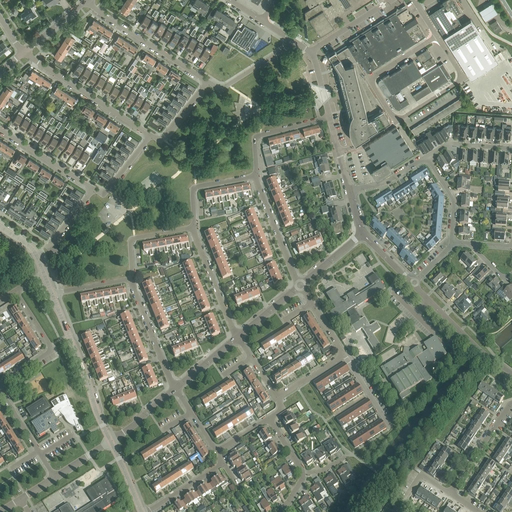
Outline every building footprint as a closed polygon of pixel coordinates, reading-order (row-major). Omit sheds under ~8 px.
[(139,7),(128,0),(126,0),(123,4),(130,9),(132,6),(134,7),(138,9),(139,7)] [(192,1),(188,6),(191,8),(192,6),(197,9),(202,2),(199,0),(195,0),(194,2),(192,1)] [(349,1),(349,0),(355,0),(357,2),(359,0),(305,0),(305,1),(310,9),(304,13),(306,22),(309,20),(320,37),(334,28),(329,20),(338,14),(339,16),(344,13),(343,12),(353,6),(352,5),(349,1)] [(457,59),(457,58),(474,48),(478,45),(464,23),(461,25),(455,15),(461,11),(454,0),(446,0),(445,1),(447,3),(429,15),(457,59)] [(26,11),(21,14),(25,21),(31,18),(32,19),(34,18),(34,19),(35,18),(36,16),(31,8),(35,6),(33,2),(24,8),(26,11)] [(205,3),(202,2),(197,9),(198,9),(196,11),(199,12),(200,11),(203,13),(201,15),(204,16),(208,11),(205,9),(208,4),(206,2),(205,3)] [(497,13),(491,3),(479,11),(485,21),(497,13)] [(130,9),(123,4),(120,10),(127,14),(130,9)] [(390,59),(394,57),(415,44),(415,43),(425,37),(417,25),(420,24),(415,17),(414,18),(411,14),(410,12),(405,5),(399,9),(397,9),(396,11),(366,30),(365,29),(362,31),(362,32),(349,41),(351,45),(348,47),(353,55),(353,54),(359,63),(360,63),(367,74),(390,59)] [(217,9),(216,11),(213,9),(207,17),(210,20),(212,17),(218,21),(223,13),(217,9)] [(115,16),(126,21),(128,18),(117,13),(115,16)] [(218,21),(215,25),(220,29),(224,24),(228,17),(229,15),(228,15),(226,15),(223,13),(218,21)] [(147,14),(140,25),(145,28),(152,17),(147,14)] [(228,17),(224,24),(230,28),(226,33),(230,35),(236,24),(233,23),(234,21),(228,17)] [(100,24),(94,20),(90,25),(87,30),(89,31),(89,30),(94,33),(100,24)] [(147,29),(152,32),(157,24),(153,21),(147,29)] [(161,23),(154,34),(159,37),(166,26),(161,23)] [(497,23),(491,27),(495,34),(502,30),(497,23)] [(94,33),(93,34),(95,35),(96,34),(100,37),(106,28),(100,24),(94,33)] [(175,32),(177,29),(174,28),(173,27),(171,29),(168,27),(161,38),(166,42),(171,34),(173,35),(175,32)] [(254,33),(244,27),(241,31),(237,29),(231,40),(247,51),(250,47),(249,46),(254,38),(255,38),(257,36),(256,36),(256,34),(254,33)] [(106,28),(100,37),(99,38),(101,39),(102,38),(104,39),(103,40),(106,42),(106,41),(107,41),(109,37),(109,38),(113,32),(106,28)] [(180,35),(175,32),(173,35),(168,43),(173,46),(180,35)] [(190,36),(185,33),(178,44),(183,47),(190,36)] [(64,40),(71,44),(75,39),(74,38),(68,34),(64,40)] [(119,49),(125,40),(119,36),(115,41),(112,46),(114,47),(114,46),(119,49)] [(197,41),(192,37),(185,48),(190,52),(197,41)] [(68,50),(70,51),(73,53),(74,51),(71,49),(69,47),(71,44),(64,40),(61,45),(68,50)] [(119,49),(118,50),(120,51),(121,50),(125,53),(131,44),(125,40),(119,49)] [(204,45),(199,42),(192,53),(197,56),(204,45)] [(0,55),(8,49),(3,43),(0,45),(0,55)] [(104,43),(99,51),(102,54),(108,45),(104,43)] [(125,53),(124,54),(126,55),(127,54),(132,57),(134,54),(138,48),(131,44),(125,53)] [(482,52),(487,49),(484,44),(479,47),(482,52)] [(57,51),(64,55),(68,50),(61,45),(57,51)] [(199,58),(204,61),(209,53),(212,55),(217,47),(213,45),(210,49),(206,47),(199,58)] [(348,47),(337,54),(335,51),(328,55),(330,58),(330,59),(337,70),(350,118),(349,121),(349,123),(349,126),(349,127),(349,128),(349,129),(349,131),(349,133),(350,134),(350,135),(351,137),(351,138),(352,140),(353,141),(354,143),(355,144),(390,121),(361,75),(363,73),(365,75),(352,55),(353,55),(348,47)] [(436,63),(427,49),(417,56),(425,70),(436,63)] [(62,59),(64,55),(57,51),(54,56),(57,58),(54,62),(64,68),(66,64),(63,62),(64,60),(62,59)] [(150,69),(156,60),(146,54),(142,59),(147,62),(145,66),(150,69)] [(422,75),(413,61),(408,64),(406,63),(400,67),(401,69),(389,76),(388,74),(381,79),(382,79),(385,84),(388,89),(390,92),(392,94),(394,93),(422,75)] [(162,77),(168,68),(158,62),(155,67),(160,70),(157,74),(162,77)] [(73,72),(78,75),(84,67),(79,63),(73,72)] [(451,77),(442,63),(439,66),(438,65),(422,75),(428,85),(432,91),(448,80),(448,79),(451,77)] [(80,77),(85,80),(92,69),(87,66),(80,77)] [(87,81),(92,84),(99,73),(95,70),(87,81)] [(170,82),(175,85),(181,76),(171,70),(167,75),(172,78),(170,82)] [(35,80),(39,75),(32,71),(29,76),(28,76),(25,80),(25,81),(27,82),(30,77),(34,80),(35,80)] [(41,84),(45,79),(39,75),(35,80),(34,80),(32,85),(33,86),(36,81),(41,84)] [(95,86),(99,89),(107,78),(102,75),(95,86)] [(41,84),(38,89),(40,90),(43,85),(48,89),(51,83),(45,79),(41,84)] [(102,90),(107,94),(114,83),(109,79),(102,90)] [(109,95),(114,98),(121,87),(116,84),(109,95)] [(181,89),(183,91),(184,91),(189,94),(190,94),(190,93),(192,94),(196,89),(189,84),(186,88),(183,85),(181,89)] [(383,93),(388,89),(385,84),(380,87),(383,93)] [(10,95),(13,90),(6,85),(3,91),(10,95)] [(118,96),(123,99),(130,88),(125,85),(118,96)] [(50,95),(57,100),(60,96),(63,91),(57,87),(54,92),(52,91),(50,95)] [(493,88),(479,97),(473,87),(464,92),(476,113),(488,105),(491,110),(502,103),(493,88)] [(125,100),(130,104),(137,93),(132,89),(125,100)] [(0,96),(6,101),(10,95),(3,91),(0,95),(0,96)] [(24,101),(27,97),(27,96),(20,91),(19,93),(20,94),(21,94),(22,94),(18,100),(23,103),(24,101)] [(60,96),(57,100),(57,101),(58,102),(61,97),(66,100),(70,95),(63,91),(60,96)] [(184,91),(183,91),(181,94),(178,92),(176,95),(179,97),(184,101),(185,100),(185,99),(187,100),(191,95),(190,94),(189,94),(184,91)] [(400,103),(394,93),(392,94),(388,97),(395,109),(399,109),(408,104),(409,104),(406,99),(400,103)] [(133,105),(137,108),(144,97),(140,94),(133,105)] [(66,100),(63,105),(65,106),(68,101),(72,105),(76,99),(70,95),(66,100)] [(0,103),(3,106),(5,103),(7,105),(7,104),(10,106),(12,104),(6,101),(0,96),(0,103)] [(179,97),(177,100),(173,98),(171,102),(174,103),(180,107),(180,105),(182,107),(186,101),(185,100),(184,101),(179,97)] [(140,110),(144,113),(152,102),(147,99),(140,110)] [(174,103),(172,106),(168,104),(166,108),(169,109),(175,113),(175,112),(177,113),(181,107),(180,107),(174,103)] [(94,111),(84,104),(81,110),(86,113),(83,117),(88,120),(94,111)] [(176,114),(175,113),(169,109),(167,112),(163,110),(161,114),(164,116),(164,115),(170,119),(171,118),(172,119),(176,114)] [(12,123),(17,126),(24,115),(19,112),(12,123)] [(107,119),(97,112),(93,118),(98,121),(96,125),(101,128),(107,119)] [(164,115),(164,116),(162,119),(158,117),(156,120),(165,126),(166,124),(167,125),(171,120),(170,119),(164,115)] [(19,127),(24,130),(31,119),(26,116),(19,127)] [(119,127),(109,120),(106,126),(111,129),(108,133),(113,136),(119,127)] [(26,132),(31,135),(38,124),(33,121),(26,132)] [(435,126),(438,131),(443,139),(448,136),(445,130),(448,128),(448,131),(451,131),(452,125),(449,124),(442,129),(439,124),(435,126)] [(506,127),(506,125),(502,124),(502,129),(501,136),(504,136),(504,139),(510,139),(511,131),(511,130),(511,127),(506,127)] [(466,135),(466,133),(466,127),(461,126),(461,125),(458,125),(457,132),(460,132),(460,135),(466,136),(466,135)] [(475,136),(475,133),(475,127),(470,127),(470,126),(467,125),(466,127),(466,133),(469,133),(469,136),(475,137),(475,136)] [(33,136),(38,140),(45,129),(40,126),(33,136)] [(483,137),(484,134),(484,128),(478,128),(479,126),(475,126),(475,127),(475,133),(478,134),(478,136),(477,136),(477,137),(484,137),(483,137)] [(390,171),(391,169),(413,154),(396,127),(364,147),(377,168),(373,171),(372,173),(376,179),(378,179),(390,171)] [(493,135),(492,135),(493,129),(487,128),(487,127),(484,127),(484,128),(484,134),(487,134),(486,137),(493,138),(492,138),(493,135)] [(322,131),(319,132),(318,128),(310,130),(313,141),(315,140),(314,136),(319,135),(320,138),(324,138),(322,131)] [(501,136),(502,129),(496,129),(496,128),(493,128),(493,129),(492,135),(493,135),(496,135),(495,138),(501,139),(501,138),(501,136)] [(40,141),(45,144),(52,133),(47,130),(40,141)] [(311,141),(313,141),(310,130),(302,132),(303,133),(301,134),(302,139),(304,139),(310,137),(311,141)] [(427,131),(428,132),(432,139),(434,137),(438,142),(443,139),(438,131),(435,133),(433,131),(432,132),(430,130),(427,131)] [(432,139),(428,132),(427,131),(425,133),(426,134),(424,136),(426,138),(423,140),(428,149),(433,145),(430,140),(432,139)] [(99,132),(95,138),(103,143),(107,137),(99,132)] [(291,135),(294,148),(296,147),(296,146),(296,143),(295,143),(295,141),(297,141),(297,142),(298,142),(302,141),(302,139),(301,134),(299,134),(298,133),(291,135)] [(47,146),(52,149),(59,138),(54,135),(47,146)] [(57,146),(62,150),(69,139),(64,135),(57,146)] [(294,148),(291,135),(283,137),(285,144),(285,145),(290,144),(291,147),(292,148),(294,148)] [(275,139),(278,149),(281,148),(280,147),(279,145),(285,144),(283,137),(275,139)] [(133,148),(134,147),(135,148),(139,142),(132,138),(130,141),(126,139),(124,143),(127,144),(133,148)] [(423,152),(428,149),(423,140),(420,142),(418,139),(416,141),(415,138),(412,140),(413,142),(417,148),(419,147),(423,152)] [(275,139),(267,141),(269,148),(275,146),(275,148),(275,150),(278,149),(275,139)] [(64,151),(69,154),(76,143),(71,140),(64,151)] [(0,144),(0,152),(2,154),(3,155),(8,146),(2,142),(0,144)] [(128,154),(129,153),(130,154),(134,149),(133,148),(127,144),(125,148),(121,145),(119,149),(122,151),(128,154)] [(71,156),(76,159),(83,148),(78,145),(71,156)] [(3,155),(2,154),(1,156),(3,157),(4,156),(9,159),(11,155),(15,150),(8,146),(3,155)] [(97,152),(92,160),(98,164),(104,155),(103,155),(106,150),(100,147),(97,152)] [(78,160),(83,163),(90,152),(85,149),(78,160)] [(123,161),(123,160),(124,159),(125,160),(129,155),(128,154),(122,151),(120,154),(116,152),(114,155),(117,157),(123,161)] [(452,163),(453,166),(459,162),(459,156),(456,156),(453,157),(450,152),(444,156),(450,164),(452,163)] [(27,157),(20,153),(14,164),(20,168),(27,157)] [(316,169),(319,169),(328,166),(326,159),(322,160),(321,156),(314,157),(316,164),(315,164),(316,169)] [(118,167),(119,165),(120,167),(124,161),(123,160),(123,161),(117,157),(115,160),(112,158),(109,161),(112,163),(118,167)] [(448,166),(442,157),(437,160),(442,169),(448,166)] [(39,166),(29,159),(26,165),(36,171),(39,166)] [(113,173),(114,172),(116,173),(119,167),(118,167),(112,163),(110,166),(107,164),(104,168),(107,169),(113,173)] [(319,169),(321,174),(318,175),(319,177),(319,178),(319,180),(326,179),(324,175),(330,173),(328,166),(319,169)] [(52,174),(42,167),(38,173),(42,175),(39,179),(46,183),(52,174)] [(425,168),(419,171),(424,178),(427,176),(430,181),(432,179),(425,168)] [(102,170),(99,174),(108,179),(109,178),(111,179),(114,174),(113,173),(107,169),(105,172),(102,170)] [(419,171),(414,174),(422,186),(424,185),(421,180),(424,178),(419,171)] [(93,172),(90,177),(100,185),(103,180),(93,172)] [(409,177),(412,181),(414,185),(417,183),(420,187),(422,186),(414,174),(409,177)] [(64,182),(54,175),(51,181),(60,187),(64,182)] [(458,185),(466,186),(466,180),(470,181),(470,177),(459,176),(459,179),(459,180),(458,180),(458,185)] [(275,179),(267,182),(269,188),(277,185),(275,181),(278,180),(277,178),(275,179)] [(499,187),(509,188),(510,182),(503,182),(504,178),(494,178),(494,181),(499,182),(499,187)] [(327,185),(327,184),(326,181),(320,183),(321,188),(324,188),(326,193),(334,191),(333,184),(327,185)] [(412,181),(407,184),(414,196),(416,195),(413,191),(417,189),(414,185),(412,181)] [(279,184),(277,185),(269,188),(271,193),(279,190),(278,187),(280,186),(279,184)] [(407,184),(402,187),(406,195),(410,193),(412,197),(414,196),(407,184)] [(242,193),(243,193),(248,192),(249,197),(251,197),(250,191),(249,185),(241,186),(242,193)] [(431,195),(439,190),(436,185),(424,192),(425,194),(429,192),(431,195)] [(244,198),(243,193),(242,193),(241,186),(234,188),(235,194),(236,194),(241,193),(242,199),(244,198)] [(402,187),(397,191),(404,202),(406,201),(403,197),(406,195),(402,187)] [(495,195),(502,195),(502,192),(509,193),(509,188),(499,187),(498,192),(495,192),(495,195)] [(234,188),(227,189),(228,196),(233,195),(234,200),(237,200),(236,194),(235,194),(234,188)] [(228,196),(227,189),(219,190),(221,197),(226,196),(227,201),(229,201),(228,196)] [(282,189),(279,190),(271,193),(273,199),(281,196),(280,192),(282,191),(282,189)] [(69,195),(71,196),(72,196),(77,200),(78,200),(78,198),(80,200),(84,194),(77,190),(74,193),(71,191),(69,195)] [(219,190),(212,192),(213,198),(214,198),(219,197),(220,203),(222,202),(221,197),(219,190)] [(389,190),(384,193),(391,205),(393,204),(391,200),(394,198),(391,194),(392,194),(389,190)] [(435,200),(444,198),(439,190),(431,195),(435,200)] [(326,205),(332,203),(331,199),(336,198),(334,191),(326,193),(324,194),(325,197),(324,198),(326,205)] [(397,191),(392,194),(391,194),(394,198),(396,201),(399,199),(402,204),(404,202),(397,191)] [(214,198),(213,198),(212,192),(205,193),(206,200),(211,199),(212,204),(215,204),(214,198)] [(384,193),(379,196),(384,204),(387,202),(389,206),(391,205),(384,193)] [(284,195),(281,196),(273,199),(276,205),(284,201),(282,198),(285,197),(284,195)] [(497,204),(508,205),(508,199),(502,199),(502,196),(495,195),(495,198),(498,198),(497,204)] [(72,196),(71,196),(69,199),(66,197),(64,201),(66,202),(67,202),(72,206),(73,206),(73,205),(75,206),(79,200),(78,200),(77,200),(72,196)] [(375,206),(377,209),(384,204),(379,196),(374,200),(377,205),(375,206)] [(444,198),(435,200),(434,206),(443,207),(444,198)] [(13,215),(21,203),(18,200),(14,206),(11,204),(7,211),(13,215)] [(286,200),(284,201),(276,205),(278,210),(286,207),(284,203),(287,202),(286,200)] [(74,207),(73,206),(72,206),(67,202),(66,202),(65,205),(61,203),(59,207),(62,209),(62,208),(68,212),(68,211),(70,212),(74,207)] [(21,203),(13,215),(19,219),(23,212),(20,210),(24,205),(21,203)] [(508,205),(497,204),(497,209),(495,209),(495,212),(501,213),(501,209),(507,210),(508,205)] [(278,210),(280,216),(288,213),(287,209),(289,208),(288,206),(286,207),(278,210)] [(333,206),(326,208),(328,213),(331,212),(332,218),(341,215),(339,209),(334,210),(333,206)] [(23,212),(19,219),(25,222),(32,210),(29,208),(25,214),(23,212)] [(62,208),(62,209),(60,212),(56,210),(54,213),(57,215),(63,218),(63,217),(65,218),(69,213),(68,212),(62,208)] [(32,210),(25,222),(30,226),(33,223),(34,220),(35,220),(32,218),(36,212),(32,210)] [(247,220),(255,216),(253,210),(245,214),(242,215),(243,217),(246,216),(247,220)] [(460,218),(468,219),(469,214),(472,214),(472,211),(465,211),(464,213),(460,213),(460,218)] [(291,212),(288,213),(280,216),(282,221),(290,218),(289,215),(291,214),(291,212)] [(501,213),(495,212),(492,212),(492,215),(496,216),(496,221),(506,222),(507,216),(501,216),(501,213)] [(64,219),(63,218),(57,215),(55,218),(51,216),(49,219),(52,221),(58,225),(59,223),(60,224),(64,219)] [(341,215),(332,218),(334,223),(330,224),(333,236),(343,233),(340,223),(343,222),(341,215)] [(248,222),(250,225),(258,222),(255,216),(247,220),(245,220),(246,223),(248,222)] [(293,217),(290,218),(282,221),(285,227),(293,224),(291,220),(294,219),(293,217)] [(374,230),(380,224),(374,218),(372,220),(374,221),(370,226),(374,230)] [(52,221),(50,224),(46,222),(44,226),(47,227),(53,231),(54,230),(55,231),(59,225),(58,225),(52,221)] [(506,222),(496,221),(495,226),(492,225),(492,229),(499,229),(500,226),(506,227),(506,222)] [(252,231),(260,228),(258,222),(250,225),(248,226),(249,229),(251,228),(252,231)] [(383,226),(380,224),(374,230),(378,234),(388,224),(386,223),(383,226)] [(383,239),(386,235),(389,232),(386,229),(390,226),(388,224),(378,234),(383,239)] [(47,227),(45,230),(42,228),(39,232),(34,228),(48,237),(49,236),(50,237),(54,231),(53,231),(47,227)] [(467,235),(468,235),(469,235),(470,228),(464,227),(464,230),(459,230),(459,235),(467,236),(467,235)] [(254,237),(262,234),(260,228),(252,231),(250,232),(251,234),(253,234),(254,237)] [(386,235),(390,240),(400,230),(398,228),(395,232),(392,229),(389,232),(386,235)] [(492,229),(492,232),(495,232),(494,240),(504,241),(504,238),(505,238),(506,233),(501,232),(501,230),(499,229),(492,229)] [(207,239),(215,236),(213,233),(216,232),(215,230),(212,231),(212,230),(204,234),(207,239)] [(390,240),(394,244),(400,237),(398,235),(401,231),(400,230),(390,240)] [(440,240),(441,231),(432,230),(432,236),(440,240)] [(323,242),(318,231),(314,233),(316,238),(313,239),(316,247),(322,244),(321,243),(323,242)] [(255,239),(257,243),(265,239),(262,234),(254,237),(253,238),(254,240),(255,239)] [(209,245),(217,242),(215,238),(218,237),(217,235),(215,236),(207,239),(209,245)] [(316,247),(313,239),(311,235),(309,235),(311,240),(307,242),(310,249),(316,247)] [(434,247),(440,240),(432,236),(427,240),(434,247)] [(180,244),(181,244),(186,243),(187,249),(189,248),(188,243),(186,237),(179,238),(180,244)] [(310,249),(307,242),(305,237),(303,238),(305,242),(302,244),(305,251),(310,249)] [(394,244),(398,248),(408,238),(407,237),(403,240),(400,237),(394,244)] [(182,250),(181,244),(180,244),(179,238),(172,239),(173,246),(178,245),(179,250),(182,250)] [(398,248),(403,252),(406,249),(409,246),(406,243),(410,240),(408,238),(398,248)] [(166,247),(171,246),(172,252),(174,251),(173,246),(172,239),(164,241),(166,247)] [(259,248),(267,245),(265,239),(257,243),(254,244),(255,246),(258,245),(259,248)] [(305,251),(302,244),(300,239),(298,240),(300,245),(296,246),(299,254),(305,251)] [(429,251),(434,247),(427,240),(425,243),(421,239),(420,241),(429,251)] [(158,249),(159,248),(164,248),(165,253),(167,252),(166,247),(164,241),(157,242),(158,249)] [(211,251),(219,247),(218,244),(220,243),(219,241),(217,242),(209,245),(211,251)] [(151,250),(152,250),(157,249),(158,254),(160,254),(159,248),(158,249),(157,242),(150,243),(151,250)] [(151,250),(150,243),(142,245),(144,251),(149,250),(150,256),(153,255),(152,250),(151,250)] [(261,254),(269,251),(267,245),(259,248),(256,250),(257,252),(260,251),(261,254)] [(213,256),(224,252),(222,246),(219,247),(211,251),(213,256)] [(399,255),(404,260),(413,250),(412,248),(408,252),(406,249),(403,252),(399,255)] [(404,260),(408,264),(414,258),(412,255),(415,251),(413,250),(404,260)] [(269,251),(261,254),(260,255),(261,257),(262,257),(264,260),(272,257),(269,251)] [(224,259),(222,255),(225,254),(224,252),(213,256),(216,262),(224,259)] [(470,274),(475,269),(472,266),(476,262),(467,253),(461,259),(470,268),(467,271),(470,274)] [(422,258),(420,257),(417,260),(414,258),(408,264),(412,268),(422,258)] [(218,267),(226,264),(224,261),(227,260),(226,258),(224,259),(216,262),(218,267)] [(185,271),(193,268),(191,262),(183,265),(181,266),(182,269),(184,268),(185,271)] [(228,263),(226,264),(218,267),(220,273),(228,270),(227,266),(229,265),(228,263)] [(266,267),(264,268),(265,268),(266,270),(266,271),(268,270),(269,273),(277,270),(275,263),(266,267)] [(488,273),(483,267),(481,269),(478,267),(472,273),(480,281),(488,273)] [(186,274),(187,277),(195,274),(193,268),(185,271),(183,272),(184,274),(186,274)] [(231,269),(228,270),(220,273),(223,279),(230,275),(229,272),(231,271),(231,269)] [(269,273),(267,274),(268,276),(270,276),(271,279),(279,275),(277,270),(269,273)] [(342,281),(352,276),(350,272),(340,276),(342,281)] [(439,273),(431,281),(436,285),(439,282),(441,282),(442,283),(447,279),(444,276),(443,278),(439,273)] [(195,274),(187,277),(186,278),(187,280),(188,279),(190,283),(198,280),(195,274)] [(357,307),(357,306),(363,302),(364,303),(364,302),(370,298),(371,298),(371,297),(377,293),(378,294),(378,293),(384,289),(385,289),(375,274),(368,279),(372,285),(359,293),(356,289),(342,299),(336,290),(335,288),(326,294),(326,295),(327,295),(331,301),(331,302),(336,308),(329,312),(334,320),(334,319),(337,317),(338,317),(340,316),(340,315),(346,311),(347,312),(350,317),(347,319),(355,333),(362,329),(369,339),(367,340),(373,350),(380,346),(373,334),(380,329),(376,322),(370,326),(364,317),(361,320),(354,309),(357,307)] [(271,279),(269,279),(269,280),(270,282),(272,281),(274,285),(282,282),(279,275),(271,279)] [(496,285),(499,282),(494,277),(486,284),(492,289),(495,292),(500,288),(496,285)] [(145,284),(142,285),(144,290),(144,291),(153,287),(152,287),(151,284),(154,283),(151,278),(143,281),(145,284)] [(191,285),(192,289),(200,285),(198,280),(190,283),(188,283),(189,286),(191,285)] [(251,291),(254,298),(260,296),(256,288),(254,283),(252,284),(254,289),(251,291)] [(447,297),(450,300),(454,296),(457,299),(462,294),(458,290),(456,292),(448,284),(442,290),(447,296),(447,297)] [(194,294),(202,291),(200,285),(192,289),(190,289),(191,292),(193,291),(194,294)] [(153,287),(144,291),(147,296),(155,293),(154,290),(156,289),(155,286),(153,287)] [(245,293),(248,301),(254,298),(251,291),(249,286),(246,287),(247,289),(248,292),(245,293)] [(506,296),(510,301),(511,299),(511,286),(504,291),(501,288),(496,294),(499,297),(500,297),(502,300),(506,296)] [(124,288),(117,289),(118,296),(119,296),(124,295),(125,300),(127,300),(126,294),(125,294),(124,288)] [(240,295),(239,295),(243,303),(248,301),(245,293),(244,290),(243,288),(241,289),(243,294),(240,295)] [(118,296),(117,289),(109,291),(111,297),(116,296),(117,302),(120,301),(119,296),(118,296)] [(237,296),(234,298),(237,305),(243,303),(239,295),(240,295),(238,290),(237,290),(235,291),(237,296)] [(103,299),(104,299),(109,298),(110,303),(112,302),(111,297),(109,291),(102,292),(103,299)] [(197,300),(205,297),(202,291),(194,294),(189,296),(190,299),(195,297),(197,300)] [(96,300),(97,300),(102,299),(103,308),(105,308),(105,304),(104,299),(103,299),(102,292),(95,293),(96,300)] [(155,293),(147,296),(149,302),(157,299),(156,295),(158,294),(157,292),(155,293)] [(98,305),(97,300),(96,300),(95,293),(88,295),(89,301),(94,300),(95,306),(98,305)] [(91,312),(89,301),(88,295),(80,296),(81,303),(87,302),(88,307),(89,312),(91,312)] [(457,306),(464,313),(471,306),(465,301),(467,299),(464,295),(458,300),(460,302),(457,306)] [(199,306),(207,303),(205,297),(197,300),(191,302),(192,305),(198,303),(199,306)] [(157,299),(149,302),(151,308),(159,304),(158,301),(160,300),(159,298),(157,299)] [(16,307),(13,309),(9,303),(6,305),(9,310),(6,311),(6,312),(9,317),(7,319),(9,321),(14,318),(20,314),(21,313),(20,311),(19,312),(16,307)] [(159,304),(151,308),(153,313),(162,310),(160,307),(163,306),(162,303),(159,304)] [(209,309),(207,303),(199,306),(196,307),(197,310),(200,308),(202,312),(209,309)] [(485,316),(489,313),(482,307),(476,313),(478,315),(474,319),(481,326),(488,319),(485,316)] [(162,310),(153,313),(156,319),(164,315),(163,312),(165,311),(164,309),(162,310)] [(389,321),(390,324),(399,320),(393,309),(375,317),(379,326),(389,321)] [(123,322),(131,319),(128,313),(120,316),(121,317),(119,317),(120,320),(122,319),(123,322)] [(13,328),(18,324),(24,320),(24,321),(25,320),(24,318),(23,319),(20,314),(14,318),(17,322),(11,325),(13,328)] [(164,315),(156,319),(158,324),(166,321),(165,318),(167,317),(166,314),(164,315)] [(307,325),(314,321),(309,314),(303,318),(306,323),(304,324),(305,326),(307,325)] [(207,324),(215,321),(212,315),(204,318),(207,324)] [(131,319),(123,322),(121,323),(122,326),(124,325),(125,328),(133,325),(131,319)] [(24,320),(18,324),(21,329),(15,332),(17,334),(22,331),(28,327),(29,326),(28,324),(27,325),(24,321),(24,320)] [(166,321),(158,324),(160,330),(169,327),(167,323),(170,322),(169,320),(166,321)] [(209,330),(217,327),(215,321),(207,324),(204,326),(205,328),(208,327),(209,330)] [(311,331),(318,327),(314,321),(307,325),(310,329),(308,330),(309,332),(311,331)] [(133,325),(125,328),(123,329),(124,331),(126,331),(128,334),(136,331),(133,325)] [(289,336),(293,333),(295,335),(297,334),(292,325),(285,329),(289,336)] [(22,331),(25,335),(20,338),(21,341),(26,337),(32,333),(32,334),(33,333),(32,331),(31,332),(28,327),(22,331)] [(217,327),(209,330),(206,332),(207,334),(210,333),(211,336),(219,333),(217,327)] [(315,337),(321,333),(318,327),(311,331),(314,335),(312,336),(313,338),(315,337)] [(283,340),(283,339),(287,337),(289,339),(291,338),(289,336),(285,329),(279,333),(283,340)] [(136,331),(128,334),(126,335),(127,337),(129,336),(130,340),(138,337),(136,331)] [(35,338),(32,334),(32,333),(26,337),(29,342),(24,345),(25,347),(31,344),(30,344),(36,340),(37,340),(38,339),(36,337),(35,338)] [(277,343),(281,341),(282,343),(284,342),(283,339),(283,340),(279,333),(273,337),(277,343)] [(315,337),(318,341),(316,343),(317,345),(319,343),(325,339),(321,333),(315,337)] [(82,337),(85,346),(93,343),(92,339),(98,337),(98,335),(91,337),(89,334),(82,337)] [(188,340),(191,350),(197,347),(194,340),(192,335),(190,336),(192,341),(190,342),(189,340),(188,340)] [(402,354),(384,366),(383,366),(380,368),(386,377),(387,376),(399,395),(399,396),(401,400),(411,394),(408,390),(420,382),(422,385),(431,379),(425,371),(423,368),(446,354),(435,336),(423,344),(427,350),(424,352),(420,346),(408,353),(408,352),(405,352),(405,351),(404,355),(402,354)] [(132,346),(140,342),(138,337),(130,340),(128,341),(129,343),(131,342),(132,346)] [(191,350),(188,340),(187,337),(184,338),(186,343),(183,345),(186,352),(191,350)] [(271,347),(275,345),(276,347),(278,346),(277,343),(273,337),(267,341),(271,347)] [(329,345),(325,339),(319,343),(322,347),(320,349),(323,354),(331,349),(329,346),(329,345)] [(30,344),(31,344),(33,348),(31,350),(33,353),(36,352),(35,350),(41,347),(37,340),(36,340),(30,344)] [(177,344),(176,344),(180,354),(186,352),(183,345),(181,340),(179,340),(181,345),(178,346),(177,344)] [(98,341),(93,343),(85,346),(88,352),(95,348),(94,345),(99,343),(98,341)] [(271,347),(267,341),(260,345),(264,351),(269,349),(270,351),(272,349),(271,347)] [(135,351),(143,348),(140,342),(132,346),(130,346),(131,349),(133,348),(135,351)] [(180,354),(176,344),(175,342),(173,343),(175,348),(172,349),(175,356),(180,354)] [(53,348),(57,359),(62,357),(58,347),(53,348)] [(91,361),(99,357),(98,354),(103,352),(102,350),(97,352),(95,348),(88,352),(91,361)] [(136,354),(137,357),(145,354),(143,348),(135,351),(130,353),(131,356),(136,354)] [(14,358),(18,364),(24,360),(19,352),(17,353),(18,355),(14,358)] [(303,358),(307,364),(314,360),(308,352),(306,353),(308,355),(303,358)] [(147,360),(145,354),(137,357),(135,358),(136,360),(138,360),(139,363),(147,360)] [(8,362),(12,368),(18,364),(14,358),(13,356),(11,357),(12,359),(8,362)] [(93,366),(101,363),(100,360),(105,358),(104,356),(99,357),(91,361),(93,366)] [(297,362),(301,368),(307,364),(303,358),(302,356),(300,357),(301,359),(297,362)] [(2,366),(6,372),(12,368),(8,362),(7,360),(5,361),(6,363),(2,366)] [(291,366),(295,372),(301,368),(297,362),(296,360),(294,361),(295,363),(291,366)] [(72,385),(66,362),(61,364),(66,386),(72,385)] [(93,366),(97,375),(105,372),(104,369),(108,367),(108,365),(103,367),(101,363),(93,366)] [(349,371),(344,363),(338,366),(344,375),(349,371)] [(291,366),(290,364),(288,365),(289,367),(285,370),(289,376),(295,372),(291,366)] [(344,375),(338,366),(333,369),(339,378),(344,375)] [(143,372),(144,376),(152,373),(150,367),(142,370),(139,371),(138,370),(135,371),(137,375),(143,372)] [(279,374),(283,380),(289,376),(285,370),(284,368),(282,369),(283,371),(279,374)] [(247,379),(253,375),(249,369),(243,373),(246,377),(244,379),(245,381),(247,379)] [(328,373),(334,381),(339,378),(333,369),(328,373)] [(110,370),(105,372),(97,375),(99,381),(107,378),(106,374),(111,372),(110,370)] [(272,378),(276,384),(283,380),(279,374),(277,371),(275,373),(277,375),(272,378)] [(152,373),(144,376),(143,377),(144,379),(145,378),(147,382),(155,378),(152,373)] [(323,376),(329,384),(334,381),(328,373),(323,376)] [(248,385),(249,387),(257,381),(253,375),(247,379),(250,383),(248,385)] [(318,379),(324,388),(329,384),(323,376),(318,379)] [(155,378),(147,382),(145,382),(146,385),(148,384),(149,388),(157,384),(155,378)] [(324,388),(318,379),(313,382),(318,391),(324,388)] [(231,380),(225,384),(229,390),(233,387),(235,390),(237,388),(231,380)] [(253,393),(255,392),(261,388),(257,381),(249,387),(253,393)] [(484,393),(488,387),(483,383),(478,390),(484,393)] [(229,390),(225,384),(219,388),(223,394),(227,391),(228,394),(230,392),(229,390)] [(362,392),(357,384),(352,387),(357,396),(362,392)] [(127,393),(130,401),(136,398),(133,391),(131,386),(129,387),(131,392),(127,393)] [(357,396),(352,387),(347,390),(352,399),(357,396)] [(489,397),(493,390),(488,387),(484,393),(489,397)] [(122,396),(125,403),(130,401),(127,393),(125,388),(123,389),(125,394),(122,396)] [(223,394),(219,388),(213,392),(217,398),(221,395),(222,397),(224,396),(223,394)] [(259,398),(265,394),(261,388),(255,392),(258,396),(256,397),(257,399),(259,398)] [(352,399),(347,390),(342,393),(347,402),(352,399)] [(498,394),(493,390),(489,397),(494,400),(498,394)] [(116,398),(119,405),(125,403),(122,396),(120,391),(118,392),(120,396),(116,398)] [(217,398),(213,392),(207,396),(210,402),(211,402),(215,399),(216,401),(218,400),(217,398)] [(119,405),(116,398),(114,393),(112,394),(114,399),(111,400),(114,407),(119,405)] [(347,402),(342,393),(337,397),(342,405),(347,402)] [(260,403),(263,409),(271,404),(268,401),(269,400),(265,394),(259,398),(262,402),(260,403)] [(498,394),(494,400),(499,404),(504,397),(503,397),(498,394)] [(210,402),(207,396),(200,400),(204,406),(209,403),(210,405),(212,404),(211,402),(210,402)] [(331,400),(337,409),(342,405),(337,397),(331,400)] [(42,415),(44,414),(42,411),(49,407),(44,399),(27,410),(32,418),(40,412),(42,415)] [(362,402),(367,411),(372,408),(367,399),(362,402)] [(337,409),(331,400),(326,403),(332,412),(337,409)] [(72,426),(75,427),(77,432),(81,430),(77,421),(79,420),(76,419),(74,414),(75,414),(74,413),(73,411),(74,411),(74,410),(72,410),(71,408),(72,407),(73,407),(71,406),(69,401),(65,402),(62,404),(58,406),(55,408),(52,410),(44,414),(42,415),(41,416),(41,417),(40,417),(31,423),(37,432),(39,435),(39,436),(48,431),(47,430),(49,429),(51,428),(54,434),(59,431),(56,426),(59,423),(56,419),(60,414),(64,417),(64,419),(66,421),(68,423),(70,425),(72,426)] [(473,401),(470,405),(468,408),(470,409),(473,405),(476,407),(478,404),(473,401)] [(362,414),(367,411),(362,402),(357,406),(362,414)] [(243,412),(247,419),(253,415),(248,406),(246,408),(247,410),(243,412)] [(362,414),(357,406),(351,409),(357,417),(362,414)] [(357,417),(351,409),(346,412),(352,421),(357,417)] [(237,416),(241,423),(247,419),(243,412),(242,410),(240,412),(241,414),(237,416)] [(479,416),(486,420),(489,415),(490,415),(483,410),(482,410),(483,411),(479,416)] [(285,426),(286,426),(286,425),(293,421),(296,419),(291,413),(290,414),(288,411),(280,417),(283,421),(283,422),(285,426)] [(352,421),(346,412),(341,415),(347,424),(352,421)] [(231,420),(235,426),(241,423),(237,416),(236,414),(234,415),(235,418),(231,420)] [(347,424),(341,415),(336,419),(342,427),(347,424)] [(479,416),(476,421),(482,425),(486,420),(479,416)] [(225,424),(229,430),(235,426),(231,420),(230,418),(228,419),(229,422),(225,424)] [(2,430),(8,426),(4,420),(0,422),(0,426),(1,428),(0,428),(0,431),(2,430)] [(375,423),(380,432),(386,428),(380,420),(375,423)] [(292,434),(298,430),(294,424),(293,421),(286,425),(286,426),(289,430),(288,431),(291,435),(292,435),(292,434)] [(482,425),(476,421),(472,426),(479,430),(482,425)] [(218,428),(222,434),(229,430),(225,424),(223,422),(221,423),(223,425),(219,428),(218,428)] [(370,426),(375,435),(380,432),(375,423),(370,426)] [(187,434),(193,430),(189,424),(183,427),(186,432),(184,433),(185,435),(187,434)] [(6,436),(12,432),(8,426),(2,430),(5,434),(3,435),(4,437),(6,436)] [(218,428),(219,428),(217,426),(215,427),(217,429),(212,432),(216,438),(222,434),(218,428)] [(365,430),(370,438),(375,435),(370,426),(365,430)] [(469,431),(475,436),(479,430),(472,426),(469,431)] [(261,438),(269,433),(266,429),(263,431),(261,428),(257,431),(261,438)] [(298,430),(292,434),(292,435),(295,439),(294,440),(297,444),(304,439),(300,433),(301,433),(300,429),(298,430)] [(187,434),(190,438),(188,439),(189,441),(191,440),(197,436),(193,430),(187,434)] [(360,433),(365,442),(370,438),(365,430),(360,433)] [(465,437),(471,441),(475,436),(469,431),(465,437)] [(10,442),(16,438),(12,432),(6,436),(9,440),(7,442),(8,444),(10,442)] [(265,445),(270,442),(269,440),(272,438),(269,433),(261,438),(265,445)] [(360,445),(365,442),(360,433),(355,436),(360,445)] [(171,435),(165,439),(169,445),(173,442),(174,444),(176,443),(171,435)] [(195,446),(201,442),(197,436),(191,440),(194,444),(192,446),(193,448),(195,446)] [(360,445),(355,436),(350,440),(355,448),(360,445)] [(465,437),(462,442),(468,446),(471,441),(465,437)] [(10,442),(13,446),(11,448),(12,450),(14,448),(20,444),(16,438),(10,442)] [(341,449),(336,442),(337,441),(335,438),(328,443),(330,445),(326,448),(331,456),(332,455),(333,455),(334,454),(335,453),(341,449)] [(170,447),(169,445),(165,439),(159,443),(163,449),(164,451),(170,447)] [(197,454),(199,452),(205,448),(201,442),(195,446),(198,450),(196,452),(197,454)] [(265,445),(270,452),(277,447),(274,442),(271,444),(270,442),(265,445)] [(468,446),(462,442),(458,447),(465,452),(464,451),(468,446)] [(156,453),(157,453),(161,450),(162,452),(164,451),(163,449),(159,443),(152,447),(156,453)] [(24,451),(20,444),(14,448),(17,453),(15,454),(16,456),(24,451)] [(507,454),(508,455),(510,453),(508,452),(510,448),(504,444),(500,449),(507,454)] [(325,459),(328,457),(322,446),(313,452),(320,463),(321,462),(322,462),(323,461),(325,460),(325,459)] [(442,453),(448,457),(452,452),(445,447),(444,446),(442,448),(444,449),(442,453)] [(150,457),(155,454),(156,456),(158,455),(157,453),(156,453),(152,447),(146,450),(150,457)] [(277,447),(270,452),(274,458),(279,455),(277,453),(280,451),(277,447)] [(199,452),(202,457),(199,458),(202,463),(210,458),(208,455),(209,455),(205,448),(199,452)] [(507,454),(500,449),(498,453),(497,452),(496,454),(497,455),(503,459),(505,460),(507,458),(504,457),(507,454)] [(150,457),(146,450),(140,454),(144,461),(148,458),(150,460),(152,459),(150,457)] [(306,455),(302,458),(307,466),(308,466),(309,465),(310,464),(312,463),(316,460),(309,450),(304,453),(306,455)] [(237,454),(235,451),(228,455),(230,458),(228,459),(231,463),(238,458),(236,454),(237,454)] [(438,458),(445,462),(448,457),(442,453),(438,458)] [(493,459),(493,460),(500,464),(503,459),(497,455),(493,460),(493,459)] [(237,469),(242,466),(245,463),(242,458),(240,457),(238,458),(231,463),(233,467),(235,466),(237,469)] [(435,463),(441,467),(445,462),(438,458),(435,463)] [(496,465),(489,460),(486,466),(492,470),(495,465),(496,465)] [(183,467),(187,473),(193,469),(188,461),(186,462),(187,464),(183,467)] [(181,477),(187,473),(183,467),(182,465),(180,463),(178,464),(181,468),(177,471),(181,477)] [(431,468),(437,473),(441,467),(435,463),(431,468)] [(291,473),(286,465),(282,467),(283,468),(278,471),(283,479),(286,476),(288,479),(292,476),(291,474),(291,473)] [(341,470),(338,473),(342,480),(345,485),(350,482),(347,477),(351,474),(345,465),(342,467),(342,468),(341,470)] [(239,477),(247,472),(244,468),(243,468),(242,466),(237,469),(238,471),(237,473),(239,477)] [(490,476),(492,474),(490,473),(492,470),(486,466),(482,471),(488,475),(490,476)] [(427,473),(427,474),(434,478),(437,473),(431,468),(428,474),(427,473)] [(177,471),(176,469),(174,470),(175,472),(171,475),(175,481),(181,477),(177,471)] [(488,475),(482,471),(478,476),(485,480),(487,482),(488,480),(486,478),(488,475)] [(251,479),(247,472),(239,477),(242,481),(244,480),(246,482),(251,479)] [(164,479),(168,485),(175,481),(171,475),(169,473),(167,474),(169,476),(165,479),(164,479)] [(328,488),(334,497),(338,494),(333,486),(338,483),(332,473),(329,475),(329,476),(328,476),(327,479),(324,481),(329,488),(328,488)] [(215,478),(220,486),(221,487),(228,483),(226,481),(226,480),(223,475),(220,477),(219,475),(215,478)] [(478,476),(475,481),(481,486),(483,487),(484,485),(482,484),(485,480),(478,476)] [(158,483),(162,489),(168,485),(164,479),(165,479),(163,477),(161,478),(163,480),(158,483)] [(280,491),(285,488),(283,486),(284,485),(279,477),(274,479),(275,480),(271,483),(275,491),(279,488),(280,491)] [(209,484),(214,492),(217,490),(216,488),(220,486),(215,478),(211,480),(212,482),(209,484)] [(314,488),(311,490),(315,497),(318,502),(323,499),(320,494),(324,492),(319,484),(322,482),(319,478),(314,481),(315,484),(315,485),(314,488)] [(99,511),(119,500),(106,479),(86,492),(93,502),(77,511),(74,511),(69,503),(55,511),(99,511)] [(156,493),(162,489),(158,483),(157,481),(155,482),(156,484),(152,487),(156,493)] [(481,486),(475,481),(471,487),(478,491),(481,486)] [(206,484),(201,486),(206,494),(210,492),(212,494),(214,492),(209,484),(207,486),(206,484)] [(420,487),(415,496),(420,499),(426,491),(425,490),(422,488),(424,485),(422,484),(420,487)] [(206,494),(201,486),(197,489),(198,491),(196,493),(199,498),(202,496),(202,497),(206,494)] [(426,491),(420,499),(425,503),(431,494),(430,494),(427,491),(429,488),(427,487),(425,490),(426,491)] [(478,491),(471,487),(468,492),(476,497),(477,495),(475,494),(478,491)] [(277,500),(276,497),(271,489),(267,491),(268,492),(266,493),(263,488),(260,490),(268,502),(271,500),(273,503),(277,500)] [(425,503),(430,506),(436,498),(435,497),(432,495),(434,492),(432,490),(430,494),(431,494),(425,503)] [(192,492),(188,495),(193,503),(197,500),(197,499),(199,498),(196,493),(193,494),(192,492)] [(436,498),(430,506),(436,510),(441,501),(437,498),(439,495),(437,494),(435,497),(436,498)] [(505,494),(501,499),(508,503),(511,498),(505,494)] [(182,501),(186,506),(188,505),(189,505),(193,503),(188,495),(184,498),(185,500),(182,501)] [(310,511),(308,508),(313,505),(306,495),(304,497),(304,498),(303,498),(302,501),(299,503),(303,510),(304,511),(310,511)] [(325,501),(329,507),(334,504),(330,498),(325,501)] [(498,504),(504,509),(508,503),(501,499),(500,498),(499,500),(500,501),(498,504)] [(265,511),(268,511),(271,510),(269,508),(270,507),(264,499),(260,502),(261,503),(256,506),(260,511),(262,511),(265,511)] [(187,509),(186,506),(182,501),(180,503),(179,501),(174,504),(175,505),(174,506),(177,511),(178,511),(183,509),(184,511),(187,509)]
